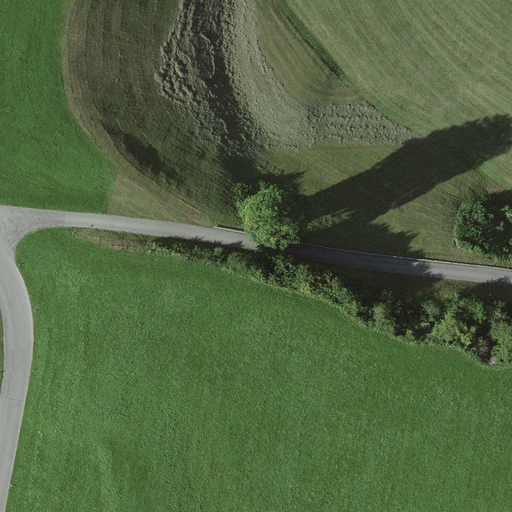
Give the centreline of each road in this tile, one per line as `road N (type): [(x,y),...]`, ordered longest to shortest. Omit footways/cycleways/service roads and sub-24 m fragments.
road 1 (residential): [(0,229),(15,219),(46,218),(511,277)]
road 2 (tertiary): [(0,263),(15,301),(18,365),(0,476)]
